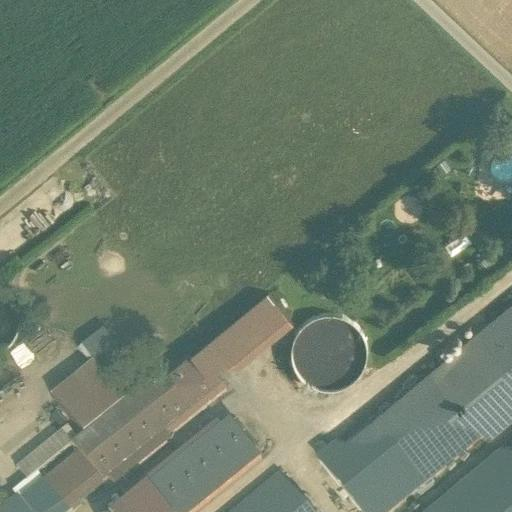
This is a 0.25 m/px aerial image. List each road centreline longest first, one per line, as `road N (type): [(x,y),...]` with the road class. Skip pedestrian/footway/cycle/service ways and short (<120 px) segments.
road 1 (track): [(225,511),(511,276)]
road 2 (unclassified): [(248,0),(0,203)]
road 3 (unclassified): [(511,86),(419,0)]
